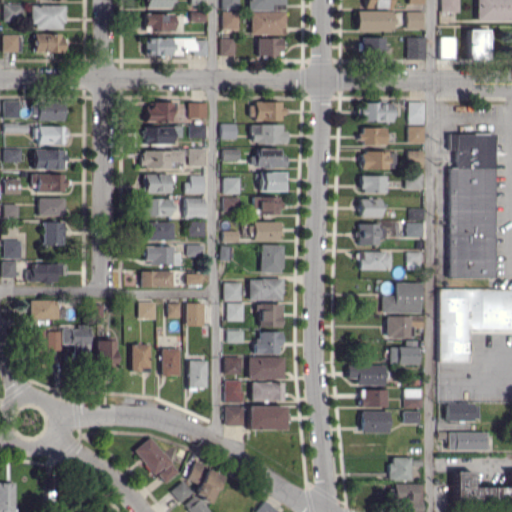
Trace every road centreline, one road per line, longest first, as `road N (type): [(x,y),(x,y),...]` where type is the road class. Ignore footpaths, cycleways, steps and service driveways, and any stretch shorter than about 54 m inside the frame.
road 1 (residential): [(320,0),(313,374),(326,511)]
road 2 (residential): [(0,76),(511,80)]
road 3 (residential): [(102,0),(102,291)]
road 4 (residential): [(57,417),(132,414),(177,424),(314,511)]
road 5 (residential): [(3,419),(6,435),(27,449),(44,445),(57,425),(54,408),(32,394),(9,404),(3,419)]
